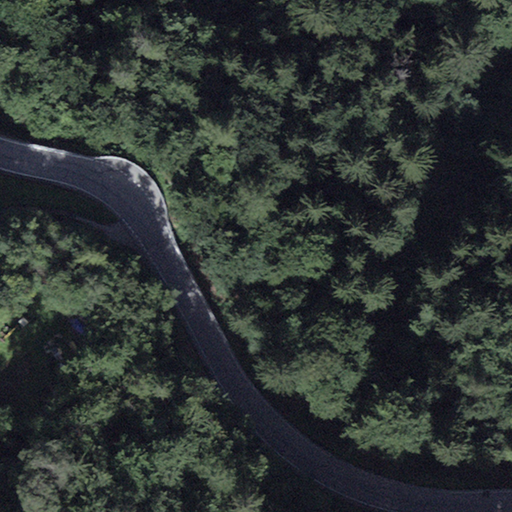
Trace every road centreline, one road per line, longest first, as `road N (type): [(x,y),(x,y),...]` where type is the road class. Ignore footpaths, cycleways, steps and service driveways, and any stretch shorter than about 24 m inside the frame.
road 1 (tertiary): [(511,504),(392,498),(317,468),(242,399),(154,237),(117,189),(86,172),(0,152)]
road 2 (track): [(0,212),(147,226)]
